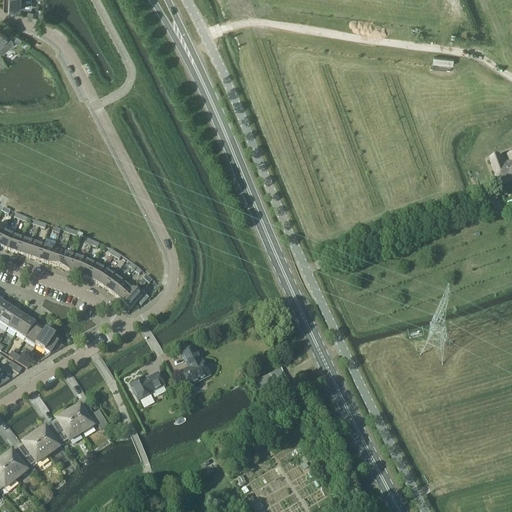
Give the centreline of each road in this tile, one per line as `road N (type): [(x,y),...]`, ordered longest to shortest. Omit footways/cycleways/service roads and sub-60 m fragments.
road 1 (residential): [(126,328),(172,288),(171,252),(58,39),(0,14)]
road 2 (unclassified): [(343,348),(187,0)]
road 3 (track): [(206,36),(271,25),(511,57)]
road 4 (secondary): [(322,357),(204,84)]
road 5 (unclassified): [(425,511),(343,348)]
road 6 (secondary): [(401,511),(322,357)]
road 7 (residential): [(126,328),(82,292),(0,263)]
